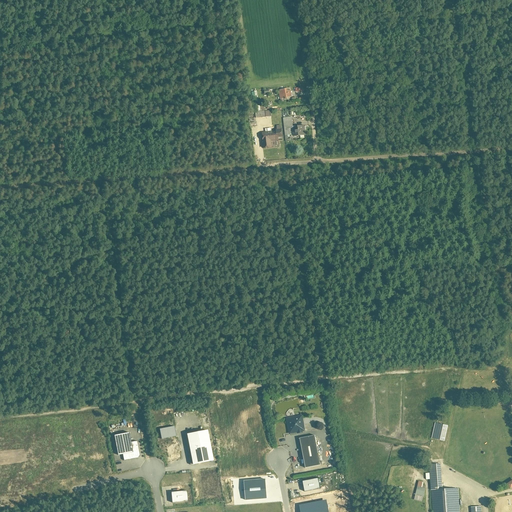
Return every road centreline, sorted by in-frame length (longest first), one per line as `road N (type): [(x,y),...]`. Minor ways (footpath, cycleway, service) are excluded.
road 1 (track): [(0,417),(505,362)]
road 2 (track): [(107,181),(152,471)]
road 3 (track): [(261,166),(0,191)]
road 4 (track): [(511,149),(261,166)]
road 5 (track): [(282,164),(328,377)]
road 6 (track): [(216,72),(157,78),(0,65)]
